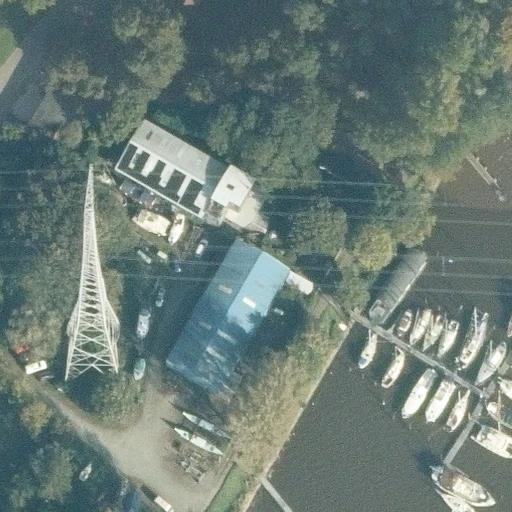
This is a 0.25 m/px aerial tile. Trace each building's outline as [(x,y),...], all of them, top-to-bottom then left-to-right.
[(125,42),(147,7),(135,0),(129,0),(109,31),(125,42)] [(47,153),(81,95),(48,76),(14,134),(47,153)] [(268,198),(143,126),(115,175),(217,234),(224,224),(245,237),(268,198)] [(359,199),(383,160),(340,134),(316,173),(359,199)] [(220,396),(290,279),(238,248),(168,365),(220,396)]
